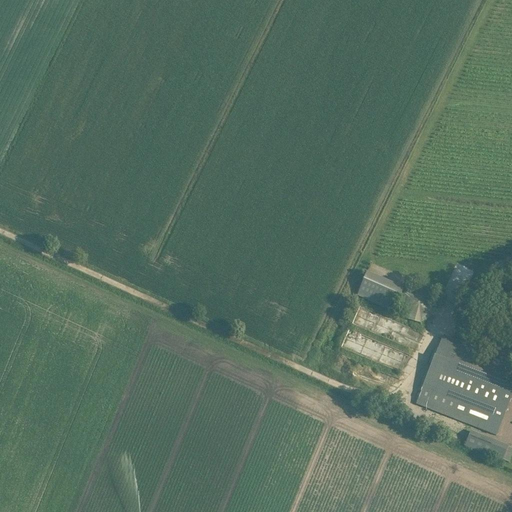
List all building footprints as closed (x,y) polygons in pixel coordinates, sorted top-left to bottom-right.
[(367,272),(357,297),(394,312),(404,288),(367,272)] [(401,307),(407,319),(420,322),(432,316),(436,303),(429,292),(416,288),(404,294),(401,307)] [(428,403),(439,407),(453,412),(453,413),(480,424),(478,429),(496,436),(511,394),(511,367),(451,344),(428,403)] [(507,448),(471,433),(466,446),(502,462),(502,460),(507,448)] [(511,449),(507,448),(502,460),(508,463),(511,453),(511,449)]
